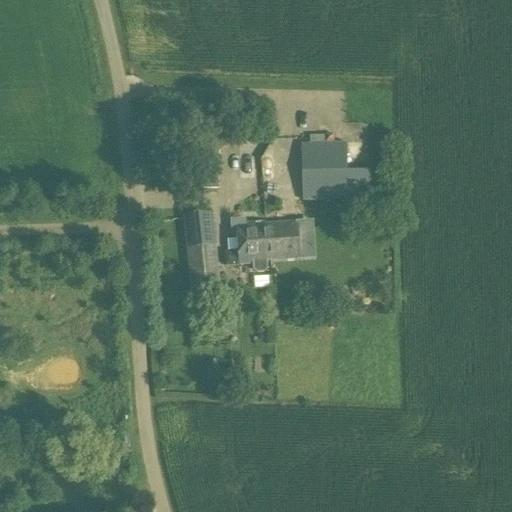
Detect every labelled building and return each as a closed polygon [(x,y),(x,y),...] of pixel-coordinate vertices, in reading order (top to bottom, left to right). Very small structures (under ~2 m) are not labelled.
[(325,135),(325,136),(325,143),(333,143),(333,135),(325,135)] [(346,143),(300,145),(302,201),(347,200),(347,196),(363,195),(363,188),(363,171),(347,171),(346,143)] [(217,189),(218,149),(190,149),(190,189),(217,189)] [(244,220),(232,220),(233,237),(237,237),(237,251),(238,265),(252,264),(252,270),(256,274),(264,274),(267,269),(267,263),(267,262),(315,260),(313,221),(265,224),(263,192),(244,193),(244,212),(253,211),(253,223),(245,224),(244,220)] [(191,288),(219,285),(212,213),(184,216),(191,288)] [(312,287),(281,289),(283,315),(313,313),(312,287)] [(217,361),(205,362),(207,380),(221,378),(220,370),(218,371),(217,361)]
